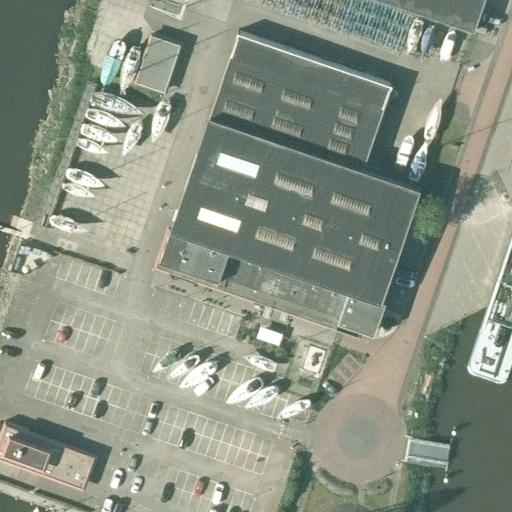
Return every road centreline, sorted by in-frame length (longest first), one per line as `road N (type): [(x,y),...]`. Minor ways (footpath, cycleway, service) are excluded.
road 1 (unclassified): [(365,406),(407,341),(511,47)]
road 2 (unclassified): [(365,406),(336,411),(324,426),(327,458),(343,471),(374,468),(387,451),(388,430),(375,411)]
